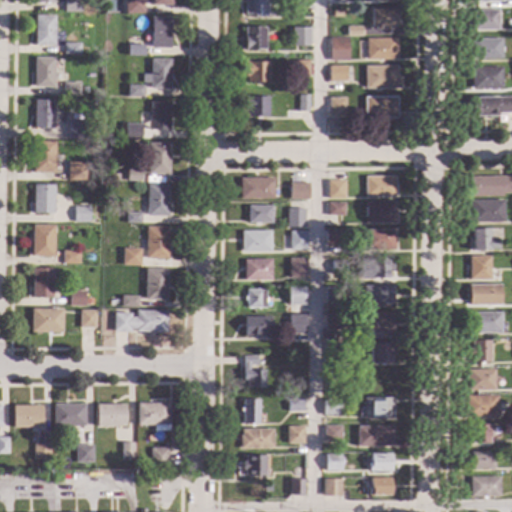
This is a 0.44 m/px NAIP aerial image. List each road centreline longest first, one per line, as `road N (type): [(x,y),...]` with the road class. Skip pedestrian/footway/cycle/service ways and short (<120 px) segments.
road 1 (residential): [(433,0),(424,511)]
road 2 (residential): [(204,0),(197,511)]
road 3 (residential): [(511,149),(202,154)]
road 4 (residential): [(199,366),(0,366)]
